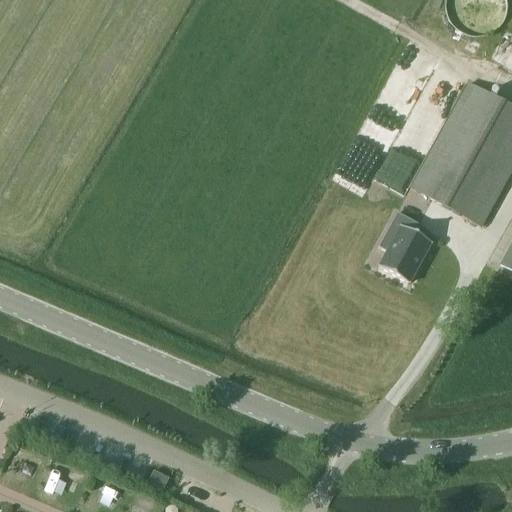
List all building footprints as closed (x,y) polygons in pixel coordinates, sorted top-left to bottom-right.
[(458,19),(476,37),(501,14),(491,4),(494,0),(455,0),(451,5),(461,16),(458,19)] [(479,231),(511,170),(511,112),(466,87),(409,192),(479,231)] [(410,223),(396,216),(377,250),(386,255),(378,270),(408,286),(430,245),(406,232),(410,223)] [(503,270),(502,271),(511,276),(511,262),(507,272),(503,270)] [(66,468),(58,485),(73,492),(80,475),(66,468)] [(162,492),(168,481),(153,473),(148,484),(162,492)] [(128,511),(148,511),(152,506),(137,497),(128,511)]
